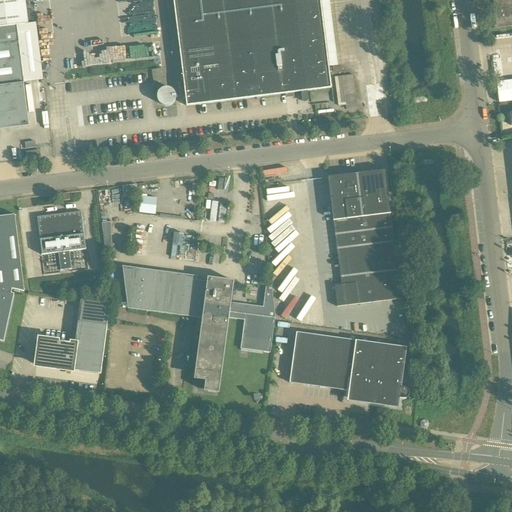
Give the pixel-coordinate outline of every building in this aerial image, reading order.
[(0,0),(0,127),(28,124),(15,25),(29,23),(25,0),(0,0)] [(173,0),(187,108),(257,99),(257,101),(261,101),(260,99),(301,94),(302,98),(308,97),(308,93),(331,90),(320,0),(173,0)] [(511,0),(498,0),(501,28),(511,26),(511,0)] [(354,75),(335,78),(339,107),(346,106),(347,111),(358,109),(354,75)] [(158,98),(158,99),(158,100),(158,101),(158,102),(159,103),(159,104),(160,105),(161,106),(162,107),(163,107),(164,108),(165,108),(166,108),(170,108),(170,107),(171,107),(172,107),(173,106),(173,105),(174,105),(175,104),(175,103),(176,102),(176,101),(176,100),(176,99),(176,98),(176,97),(176,96),(175,95),(175,94),(174,93),(174,92),(173,92),(172,91),(171,91),(170,90),(169,90),(168,90),(167,90),(166,90),(165,90),(164,90),(163,90),(162,91),(161,92),(160,93),(159,94),(159,95),(158,96),(158,97),(158,98)] [(38,150),(26,152),(27,159),(39,158),(38,150)] [(385,171),(328,178),(338,260),(345,259),(348,284),(341,285),(344,306),(401,299),(385,171)] [(137,185),(123,187),(124,197),(138,195),(137,185)] [(81,212),(37,217),(41,255),(58,253),(60,271),(72,270),(69,252),(86,250),(81,212)] [(15,215),(0,216),(0,341),(4,342),(14,294),(11,293),(12,289),(24,292),(15,215)] [(197,276),(122,267),(128,309),(202,319),(196,368),(203,369),(202,380),(205,381),(204,391),(219,393),(229,318),(244,321),(240,349),(270,353),(275,316),(272,286),(266,286),(263,307),(231,303),(234,281),(208,278),(207,282),(196,281),(197,276)] [(40,339),(37,366),(72,370),(101,374),(110,306),(110,304),(80,300),(78,323),(75,344),(40,339)] [(297,333),(290,383),(371,395),(370,402),(395,405),(396,398),(402,399),(403,399),(404,400),(405,399),(406,399),(407,399),(407,398),(408,398),(409,397),(409,396),(410,394),(410,393),(409,393),(409,392),(409,391),(408,390),(407,389),(406,389),(405,389),(401,388),(406,348),(297,333)]
